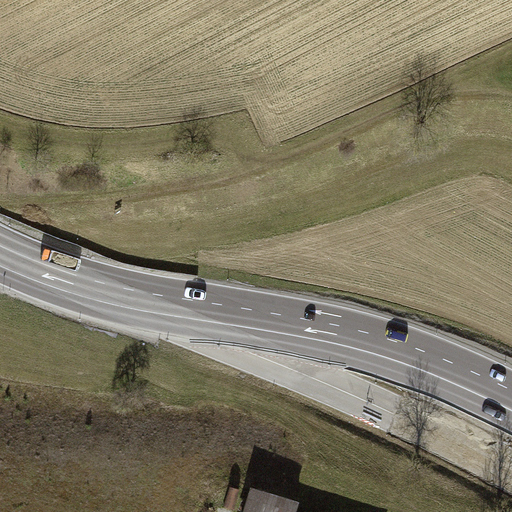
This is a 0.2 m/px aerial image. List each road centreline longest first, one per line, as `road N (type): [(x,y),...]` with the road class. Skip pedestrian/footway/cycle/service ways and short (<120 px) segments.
road 1 (primary): [(511,473),(402,417),(0,244)]
road 2 (track): [(0,201),(57,203),(231,177),(454,78),(511,87)]
road 3 (primary): [(511,400),(412,356),(330,332),(97,291),(0,255)]
road 4 (track): [(262,163),(204,128),(142,142),(82,143),(0,126)]
